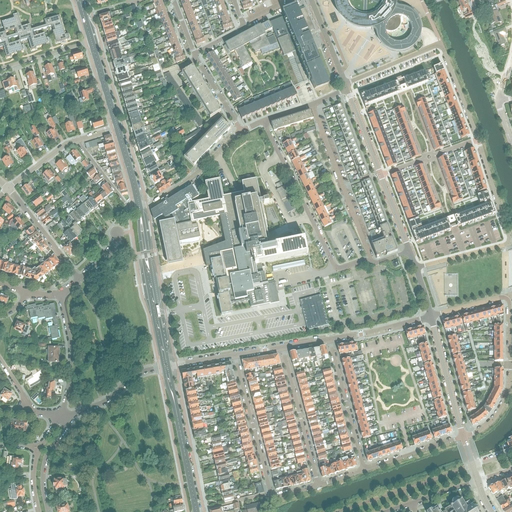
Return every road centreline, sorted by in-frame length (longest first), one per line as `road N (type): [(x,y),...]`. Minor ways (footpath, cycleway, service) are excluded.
road 1 (residential): [(463,436),(488,424),(507,393),(509,304),(499,297),(431,317)]
road 2 (residential): [(478,139),(441,44),(346,86)]
road 3 (residential): [(415,267),(508,243),(478,139)]
road 4 (residential): [(263,120),(335,266),(372,261)]
road 5 (residential): [(311,104),(372,261)]
road 6 (secondary): [(166,367),(139,207)]
road 7 (secondary): [(196,511),(166,367)]
road 8 (residential): [(272,496),(234,355)]
road 9 (residential): [(318,484),(283,346)]
road 10 (residential): [(364,469),(330,339)]
road 11 (residential): [(241,131),(183,187),(139,207)]
road 12 (residential): [(59,416),(68,349),(59,293)]
road 13 (residential): [(463,436),(431,317)]
road 14 (residential): [(59,416),(166,367)]
